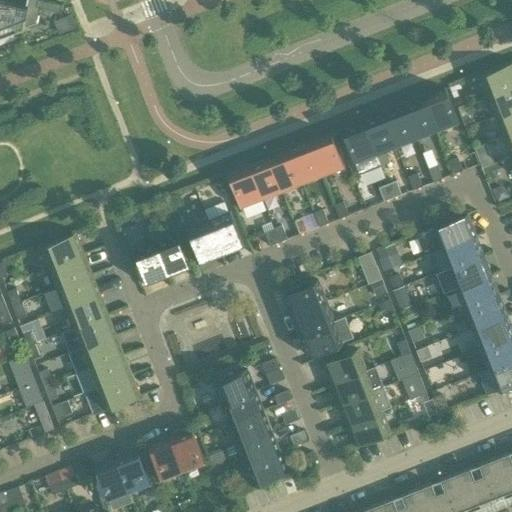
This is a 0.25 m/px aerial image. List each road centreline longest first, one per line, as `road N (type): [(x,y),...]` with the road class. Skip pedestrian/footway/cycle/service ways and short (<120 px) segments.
road 1 (tertiary): [(442,0),(209,91),(183,78),(149,0)]
road 2 (residential): [(509,268),(475,178),(256,267)]
road 3 (residential): [(0,481),(177,414),(139,310)]
road 4 (residential): [(343,491),(256,267)]
road 5 (residential): [(343,491),(511,424)]
road 6 (residential): [(256,267),(139,310)]
